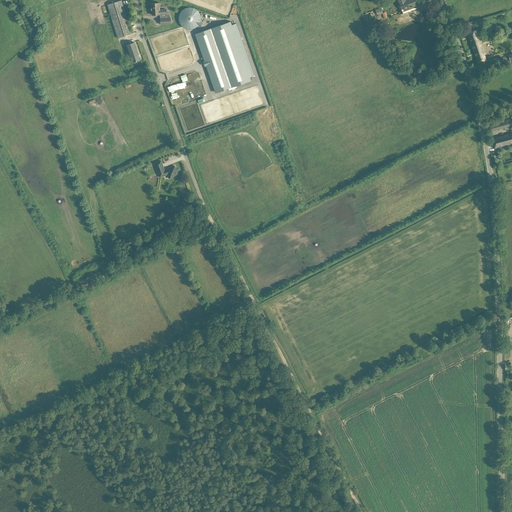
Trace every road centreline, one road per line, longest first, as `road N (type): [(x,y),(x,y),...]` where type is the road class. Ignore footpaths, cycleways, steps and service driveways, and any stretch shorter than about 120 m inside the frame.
road 1 (track): [(360,511),(211,221),(0,328)]
road 2 (unclassified): [(502,511),(494,200),(473,92),(442,0)]
road 3 (residential): [(136,0),(205,208)]
